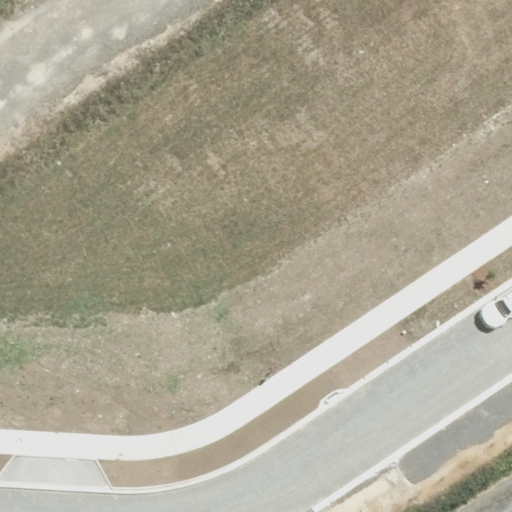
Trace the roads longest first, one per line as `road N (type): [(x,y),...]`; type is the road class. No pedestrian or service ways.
road 1 (residential): [(511,350),(272,511)]
road 2 (residential): [(0,95),(138,0)]
